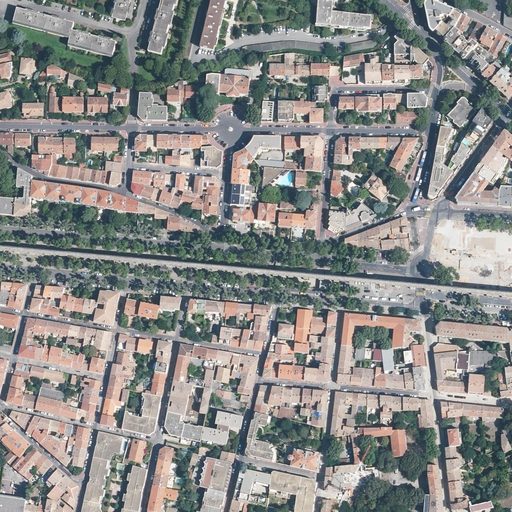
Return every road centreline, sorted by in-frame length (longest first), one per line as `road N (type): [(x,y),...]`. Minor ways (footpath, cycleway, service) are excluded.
road 1 (tertiary): [(219,249),(0,229)]
road 2 (residential): [(436,89),(337,88),(331,130)]
road 3 (residential): [(0,151),(47,179),(124,193)]
road 4 (residential): [(130,127),(0,125)]
